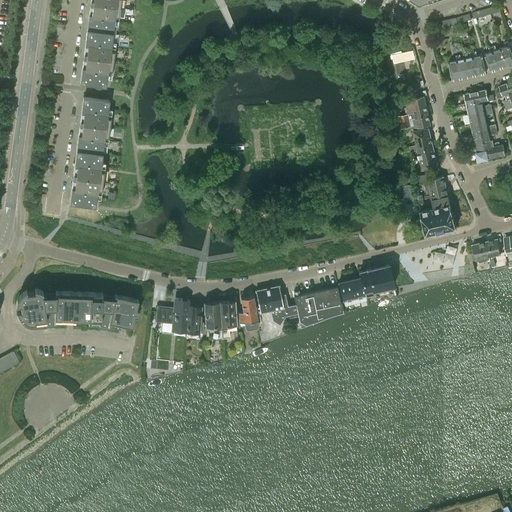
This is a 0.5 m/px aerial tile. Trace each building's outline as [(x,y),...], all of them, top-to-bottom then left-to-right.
[(87,30),(113,34),(115,20),(115,16),(118,17),(119,17),(121,0),(93,0),(94,1),(91,1),(91,0),(90,7),(93,7),(91,17),(89,17),(89,15),(87,30)] [(499,5),(489,8),(490,14),(501,11),(499,5)] [(490,14),(489,8),(472,13),(473,18),(490,14)] [(457,24),(457,23),(455,18),(441,21),(442,27),(457,24)] [(113,34),(87,30),(85,45),(85,44),(88,44),(87,54),(84,53),(83,60),(83,59),(86,59),(85,69),(82,69),(82,67),(80,83),(106,86),(108,72),(108,69),(112,69),(112,70),(115,51),(114,51),(110,51),(111,47),(113,34)] [(505,46),(501,48),(507,66),(511,63),(511,53),(509,45),(508,41),(504,42),(505,46)] [(507,66),(501,48),(496,49),(495,45),(488,48),(490,52),(485,53),(491,71),(507,66)] [(406,51),(393,55),(395,62),(408,59),(406,51)] [(473,52),(478,75),(486,73),(482,54),(477,55),(476,51),(473,52)] [(478,75),(473,52),(469,52),(470,57),(465,58),(469,76),(478,75)] [(469,76),(465,58),(461,59),(460,54),(456,55),(457,59),(449,61),(453,80),(469,76)] [(502,95),(505,94),(509,93),(511,91),(511,80),(499,86),(501,91),(496,93),(498,98),(503,96),(502,95)] [(482,100),(488,99),(489,100),(494,99),(493,94),(488,95),(486,89),(464,94),(466,103),(482,100)] [(503,100),(504,105),(511,102),(511,91),(509,93),(505,94),(507,99),(503,100)] [(407,114),(399,116),(402,128),(413,126),(418,125),(418,127),(428,125),(431,125),(424,95),(404,100),(407,114)] [(76,149),(102,153),(104,139),(104,135),(108,136),(108,137),(111,118),(110,118),(107,118),(107,114),(108,114),(109,100),(83,96),(81,112),(82,112),(82,111),(84,111),(83,121),(80,120),(81,120),(80,120),(79,127),(80,127),(80,126),(82,126),(81,136),(78,136),(79,134),(78,134),(76,149)] [(482,100),(466,103),(469,113),(484,110),(487,109),(492,108),(491,104),(483,105),(482,100)] [(486,120),(484,110),(469,113),(471,123),(486,120)] [(491,130),(496,129),(495,124),(487,126),(486,120),(471,123),(473,134),(488,130),(491,130)] [(413,126),(417,145),(417,147),(432,143),(428,125),(418,127),(418,125),(413,126)] [(490,140),(488,130),(473,134),(475,144),(490,140)] [(490,140),(475,144),(477,152),(478,159),(487,158),(487,157),(505,154),(503,144),(500,145),(499,141),(495,142),(495,143),(493,143),(493,140),(490,140)] [(438,166),(432,143),(417,147),(417,145),(410,146),(411,151),(418,150),(423,170),(438,166)] [(102,153),(76,149),(74,165),(75,165),(75,163),(77,163),(76,173),(74,173),(74,172),(73,172),(72,179),(73,179),(73,178),(75,179),(74,189),(71,188),(72,187),(71,186),(69,202),(95,206),(97,192),(97,188),(101,188),(101,189),(104,170),(103,170),(100,170),(100,166),(101,166),(102,153)] [(440,195),(447,193),(443,175),(431,178),(430,174),(419,176),(420,183),(424,182),(426,193),(431,192),(431,194),(437,193),(440,195)] [(397,198),(413,196),(412,185),(395,187),(397,198)] [(424,207),(424,209),(450,203),(447,193),(440,195),(437,193),(431,194),(432,196),(430,197),(430,199),(432,199),(434,205),(424,207)] [(450,203),(424,209),(420,210),(422,218),(417,219),(419,230),(425,229),(426,234),(456,228),(450,203)] [(497,238),(486,241),(489,255),(501,253),(497,238)] [(489,255),(486,241),(472,244),(473,248),(470,249),(472,259),(476,259),(489,255)] [(359,271),(361,276),(365,294),(374,292),(373,289),(393,284),(388,264),(359,271)] [(365,294),(361,276),(338,281),(343,300),(365,294)] [(293,295),(295,303),(287,305),(285,293),(281,294),(279,285),(255,290),(260,311),(270,309),(272,319),(279,324),(285,315),(297,312),(299,320),(305,324),(343,311),(341,301),(340,301),(337,286),(300,294),(299,290),(293,291),(294,295),(293,295)] [(33,322),(34,322),(34,324),(46,323),(46,324),(54,324),(66,324),(67,318),(78,319),(79,292),(55,291),(55,293),(43,294),(43,292),(42,291),(40,290),(39,289),(37,289),(36,289),(34,288),(34,289),(35,291),(27,292),(26,290),(26,289),(25,290),(24,291),(22,292),(21,293),(20,294),(19,295),(18,296),(17,298),(17,299),(16,301),(16,303),(16,304),(20,304),(21,310),(17,310),(17,312),(18,313),(19,314),(20,316),(21,317),(22,318),(23,319),(24,320),(26,320),(27,321),(28,321),(30,322),(31,322),(33,322)] [(79,292),(78,319),(89,319),(88,325),(101,326),(108,327),(120,329),(121,324),(132,326),(135,315),(137,315),(139,309),(136,308),(138,299),(115,294),(114,297),(102,295),(102,293),(79,292)] [(258,325),(254,296),(240,297),(242,310),(237,311),(239,321),(244,321),(245,327),(246,327),(246,329),(257,327),(257,326),(258,325)] [(185,334),(188,299),(175,298),(174,308),(156,307),(155,321),(162,321),(161,332),(185,334)] [(188,299),(185,334),(202,336),(202,335),(203,331),(204,331),(203,320),(200,320),(201,305),(195,305),(196,300),(188,299)] [(219,301),(221,330),(234,330),(234,338),(237,337),(235,300),(219,301)] [(221,330),(219,301),(203,302),(206,338),(209,338),(209,331),(213,330),(214,338),(221,337),(222,337),(221,330)] [(8,353),(14,364),(19,362),(13,350),(8,353)] [(14,364),(8,353),(3,356),(9,367),(14,364)] [(9,367),(3,356),(0,357),(0,362),(4,370),(9,367)]
